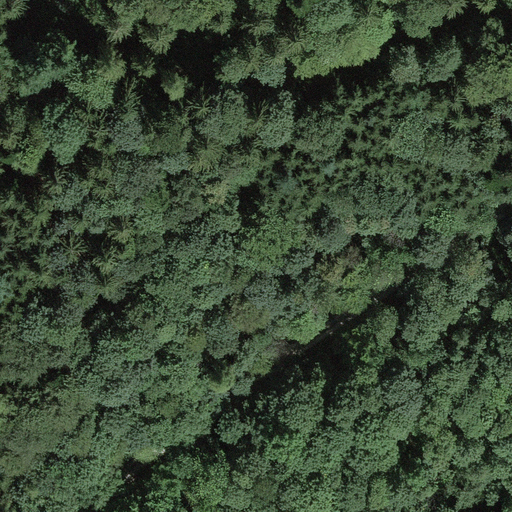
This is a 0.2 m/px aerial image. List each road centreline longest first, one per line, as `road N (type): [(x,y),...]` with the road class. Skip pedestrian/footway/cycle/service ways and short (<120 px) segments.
road 1 (track): [(511,202),(168,438),(78,511)]
road 2 (track): [(0,55),(210,66),(464,0)]
